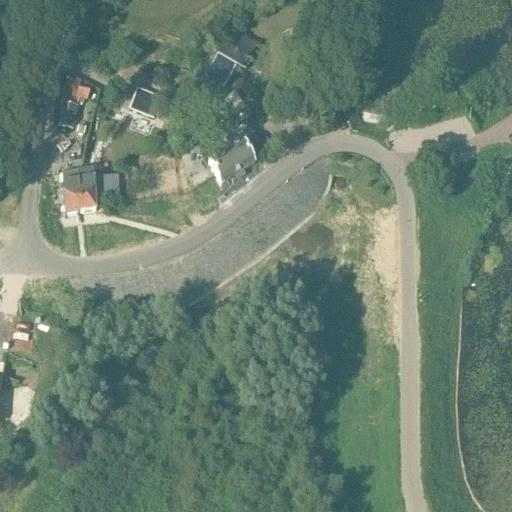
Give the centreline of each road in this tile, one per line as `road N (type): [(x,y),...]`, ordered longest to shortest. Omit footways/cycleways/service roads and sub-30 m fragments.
road 1 (unclassified): [(23,266),(169,252),(315,149),(349,143),(373,151),(402,189),(407,226),(416,511)]
road 2 (unclassified): [(23,266),(64,0)]
